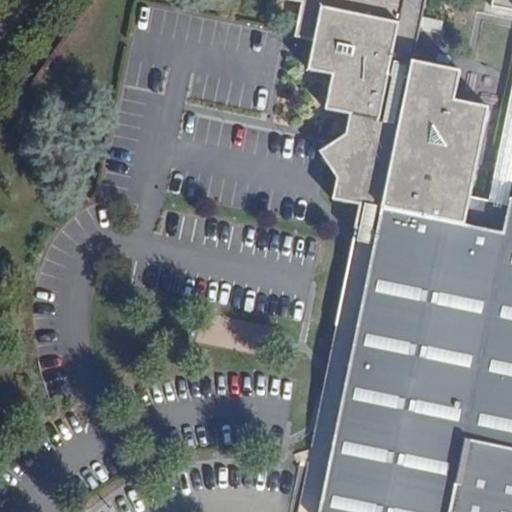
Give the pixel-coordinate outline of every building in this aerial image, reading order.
[(301,0),(305,1),(297,34),(317,40),(311,68),(336,73),(329,108),(353,113),(349,133),(323,150),(343,159),(335,197),(360,203),(354,228),(373,233),(316,511),(511,511),(511,198),(509,198),(509,199),(489,196),(488,201),(471,197),(472,191),(490,106),(456,99),(446,97),(453,67),(414,59),(426,0),(301,0)] [(511,0),(493,0),(493,5),(511,9),(511,0)] [(462,69),(453,67),(446,97),(456,99),(462,69)] [(509,199),(509,198),(511,184),(511,91),(489,196),(509,199)] [(488,201),(489,196),(472,191),(471,197),(488,201)]
